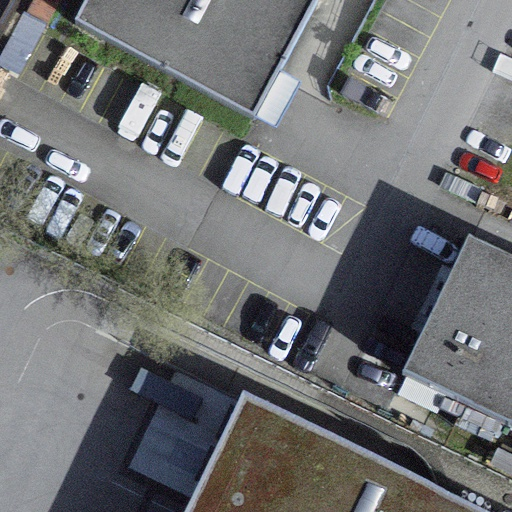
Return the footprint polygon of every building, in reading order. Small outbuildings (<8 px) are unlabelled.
[(28,0),(0,53),(0,69),(21,81),(28,67),(42,75),(57,47),(43,40),(64,0),(28,0)] [(90,0),(74,30),(255,125),(256,122),(275,132),(300,87),(281,77),(321,0),(90,0)] [(511,266),(467,245),(395,394),(435,413),(441,401),(511,434),(511,266)] [(118,461),(141,472),(171,410),(148,399),(118,461)] [(466,511),(243,403),(189,511),(466,511)]
